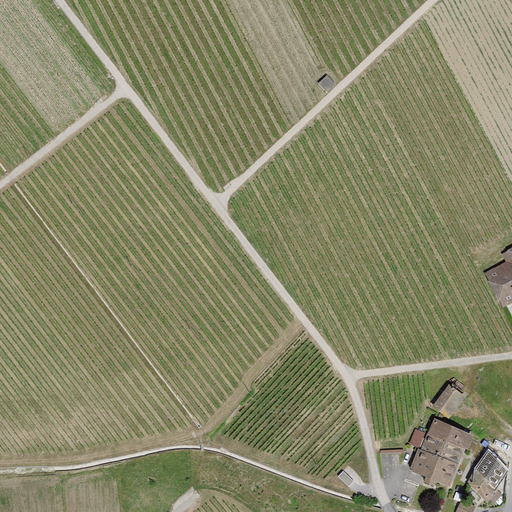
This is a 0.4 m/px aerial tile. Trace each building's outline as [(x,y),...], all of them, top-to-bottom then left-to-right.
[(511,303),(511,249),(502,255),(507,263),(485,275),(503,309),(511,303)] [(451,418),(466,394),(448,383),(433,407),(451,418)] [(473,435),(433,418),(427,434),(464,448),(473,435)] [(464,448),(427,434),(420,448),(457,464),(464,448)] [(420,448),(418,447),(411,470),(450,488),(457,464),(420,448)] [(487,454),(474,471),(494,487),(505,471),(487,454)] [(494,487),(474,471),(470,482),(492,505),(503,495),(494,487)] [(471,511),(474,507),(463,502),(458,511),(471,511)]
